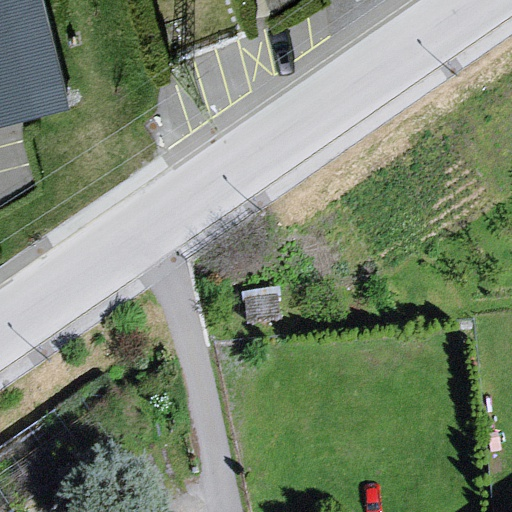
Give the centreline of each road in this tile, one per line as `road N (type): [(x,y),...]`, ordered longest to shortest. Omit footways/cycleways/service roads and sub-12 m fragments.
road 1 (unclassified): [(149,224),(480,0)]
road 2 (residential): [(230,511),(177,280),(149,224)]
road 3 (unclassified): [(0,328),(149,224)]
